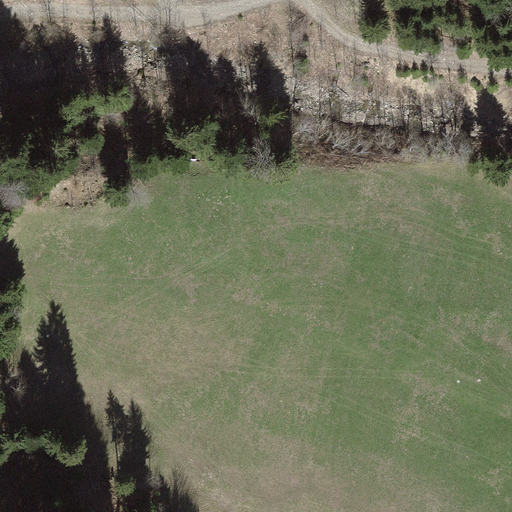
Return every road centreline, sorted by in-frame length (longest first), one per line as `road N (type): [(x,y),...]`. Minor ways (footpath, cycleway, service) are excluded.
road 1 (track): [(283,1),(197,17),(0,20)]
road 2 (track): [(511,72),(386,54),(321,34),(283,1)]
